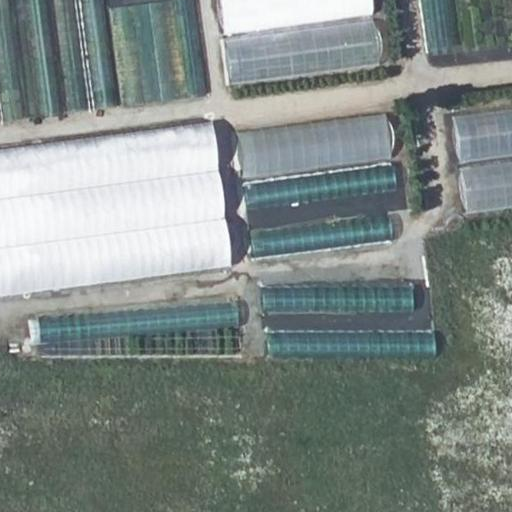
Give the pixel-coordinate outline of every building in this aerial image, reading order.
[(5,114),(205,96),(201,45),(179,47),(174,0),(151,0),(115,3),(117,29),(105,30),(102,0),(27,0),(35,75),(2,78),(5,114)] [(218,0),(223,37),(372,19),(369,0),(218,0)] [(223,37),(229,83),(377,64),(372,19),(223,37)] [(242,168),(391,159),(388,117),(239,126),(242,168)] [(208,123),(0,148),(0,195),(214,169),(208,123)] [(384,167),(246,177),(248,207),(386,197),(384,167)] [(0,244),(220,218),(214,169),(0,195),(0,244)] [(254,248),(381,231),(377,200),(249,218),(254,248)] [(220,218),(0,244),(0,294),(226,266),(220,218)] [(415,328),(409,267),(260,281),(266,342),(415,328)]
